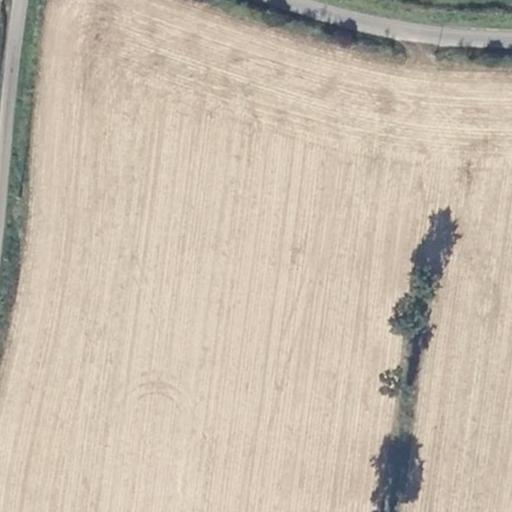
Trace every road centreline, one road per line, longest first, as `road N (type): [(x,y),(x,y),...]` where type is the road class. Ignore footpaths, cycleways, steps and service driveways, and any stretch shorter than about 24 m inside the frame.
road 1 (unclassified): [(276,0),(429,35),(511,41)]
road 2 (unclassified): [(19,0),(0,193)]
